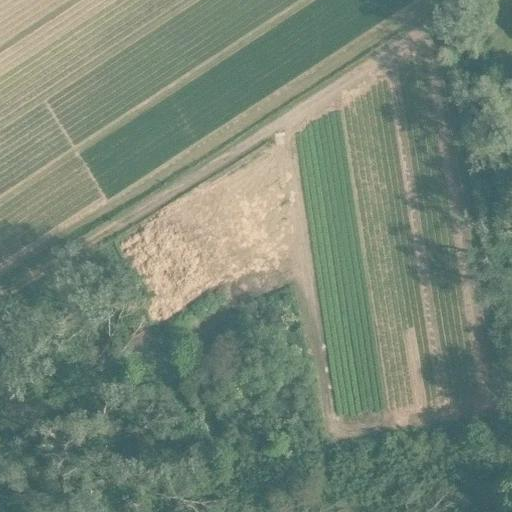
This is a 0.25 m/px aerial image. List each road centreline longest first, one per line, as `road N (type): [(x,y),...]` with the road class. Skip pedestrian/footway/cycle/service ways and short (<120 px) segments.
road 1 (track): [(440,18),(254,146),(0,296)]
road 2 (track): [(511,421),(495,389),(440,18)]
